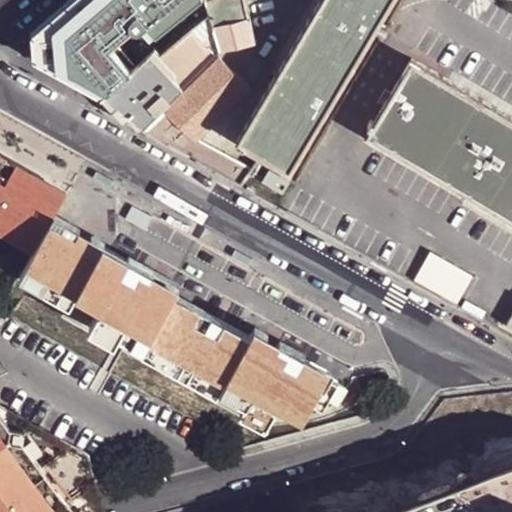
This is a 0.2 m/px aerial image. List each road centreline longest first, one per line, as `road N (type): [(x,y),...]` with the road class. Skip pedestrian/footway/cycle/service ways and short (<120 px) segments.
road 1 (secondary): [(0,87),(447,336)]
road 2 (residential): [(89,511),(372,440),(397,424),(447,336)]
